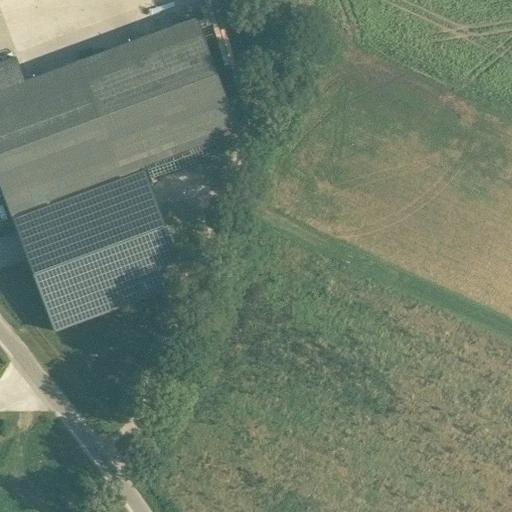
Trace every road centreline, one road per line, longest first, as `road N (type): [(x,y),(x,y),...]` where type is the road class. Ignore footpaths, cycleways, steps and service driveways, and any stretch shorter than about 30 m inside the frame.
road 1 (track): [(114,473),(277,40),(269,0)]
road 2 (unclassified): [(140,511),(0,331)]
